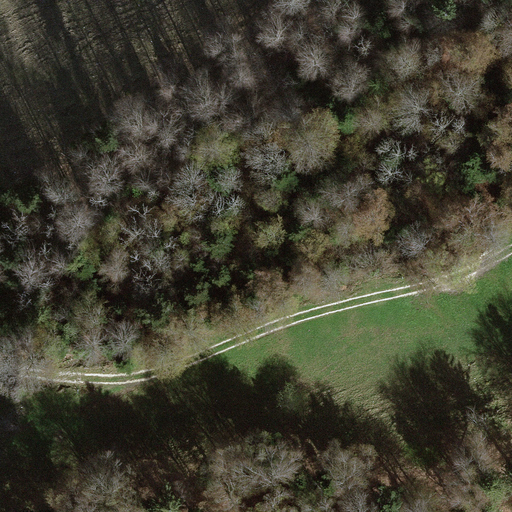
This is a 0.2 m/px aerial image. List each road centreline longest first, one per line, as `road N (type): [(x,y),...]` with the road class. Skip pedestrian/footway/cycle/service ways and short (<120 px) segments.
road 1 (track): [(133,379),(325,306),(431,289),(511,250)]
road 2 (track): [(0,427),(133,379)]
road 3 (track): [(0,375),(133,379)]
